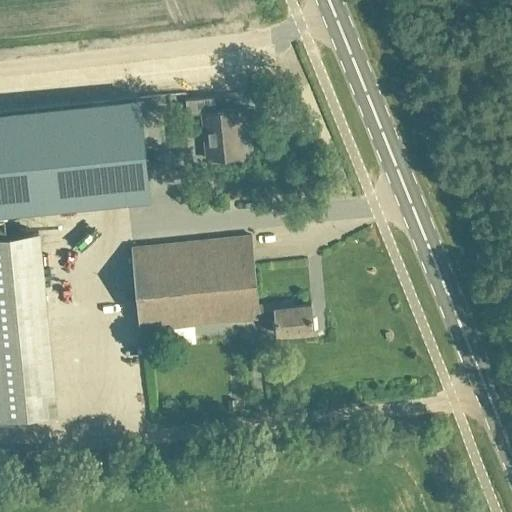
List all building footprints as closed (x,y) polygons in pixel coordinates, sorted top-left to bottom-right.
[(208,158),(244,155),(240,108),(217,110),(215,96),(187,99),(188,114),(205,112),(210,157),(208,157),(208,158)] [(0,211),(150,197),(140,97),(0,111),(0,211)] [(42,232),(0,235),(0,414),(31,412),(16,248),(43,246),(42,232)] [(279,333),(316,329),(313,302),(277,306),(276,302),(259,304),(253,234),(133,247),(142,329),(261,316),(261,315),(277,313),(279,333)] [(283,236),(269,238),(271,251),(285,248),(283,236)] [(150,370),(140,371),(143,395),(152,394),(150,370)]
